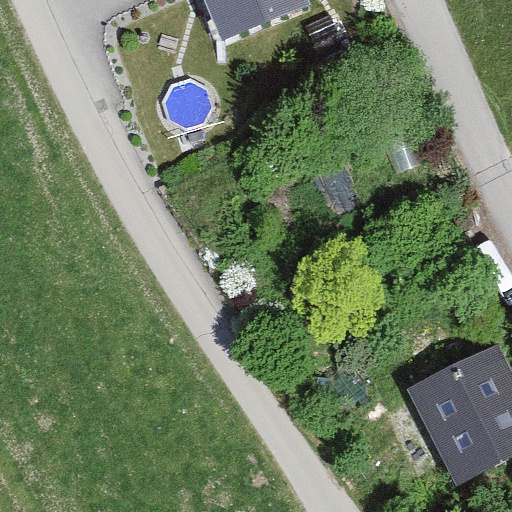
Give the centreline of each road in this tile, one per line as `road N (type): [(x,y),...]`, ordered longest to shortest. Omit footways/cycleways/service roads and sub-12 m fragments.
road 1 (unclassified): [(328,511),(110,158),(34,0)]
road 2 (residential): [(511,225),(403,0)]
